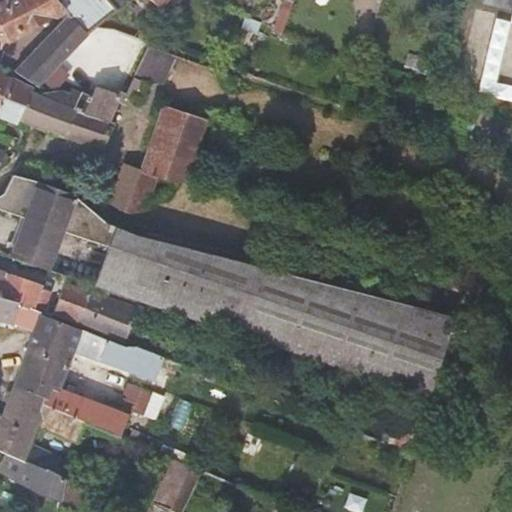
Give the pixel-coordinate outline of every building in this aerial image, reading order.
[(0,40),(7,41),(64,11),(57,3),(54,0),(7,0),(0,4),(0,40)] [(69,13),(95,25),(116,9),(108,0),(54,0),(57,3),(64,11),(69,13)] [(124,0),(108,0),(116,9),(126,1),(124,0)] [(511,0),(484,0),(484,3),(511,8),(511,0)] [(95,25),(69,13),(13,72),(36,86),(84,36),(83,35),(95,25)] [(133,78),(145,84),(163,85),(170,56),(155,51),(145,48),(142,56),(133,78)] [(0,117),(14,124),(15,120),(31,89),(0,73),(0,117)] [(136,100),(137,98),(145,84),(133,78),(126,94),(118,91),(116,94),(93,87),(90,96),(81,112),(63,103),(36,91),(31,89),(15,120),(100,149),(112,123),(107,121),(115,101),(125,105),(129,97),(136,100)] [(69,90),(63,103),(81,112),(90,96),(70,88),(69,90)] [(206,120),(163,106),(139,171),(121,164),(107,204),(142,212),(145,213),(145,211),(154,175),(178,183),(185,177),(187,176),(188,173),(206,120)] [(511,123),(479,111),(475,123),(511,136),(511,123)] [(0,210),(20,217),(26,219),(11,258),(50,272),(64,233),(111,248),(97,287),(146,304),(251,340),(288,353),(409,394),(427,400),(454,318),(450,317),(333,287),(131,235),(103,224),(76,199),(12,176),(4,193),(0,195),(0,210)] [(20,217),(7,256),(11,258),(26,219),(20,217)] [(38,286),(0,272),(0,298),(19,305),(40,311),(47,292),(37,288),(38,286)] [(129,344),(146,304),(97,287),(66,277),(50,314),(129,344)] [(464,277),(458,304),(475,308),(480,281),(464,277)] [(19,305),(0,298),(0,321),(12,325),(19,305)] [(172,379),(178,365),(158,357),(128,345),(127,349),(48,319),(42,317),(38,315),(40,311),(19,305),(12,325),(32,330),(9,393),(48,409),(85,424),(118,438),(127,416),(59,391),(74,351),(154,379),(158,368),(167,372),(166,377),(172,379)] [(128,345),(129,344),(50,314),(48,319),(127,349),(128,345)] [(511,349),(511,333),(501,330),(497,346),(511,349)] [(282,365),(288,353),(251,340),(247,353),(282,365)] [(142,415),(147,400),(150,392),(125,382),(121,395),(124,396),(121,407),(142,415)] [(152,385),(150,392),(147,400),(159,404),(164,390),(152,385)] [(0,451),(3,453),(29,464),(36,444),(41,428),(48,409),(9,393),(0,418),(0,451)] [(409,394),(399,422),(418,428),(427,400),(409,394)] [(48,409),(41,428),(78,441),(85,424),(48,409)] [(348,443),(353,432),(351,432),(298,411),(293,423),(348,443)] [(359,412),(351,432),(353,432),(391,447),(399,424),(359,412)] [(399,422),(399,424),(391,447),(410,454),(418,428),(399,422)] [(132,429),(127,441),(156,453),(160,441),(132,429)] [(29,464),(61,477),(69,457),(36,444),(29,464)] [(167,449),(164,457),(167,458),(182,464),(185,457),(167,449)] [(0,461),(0,471),(60,498),(64,479),(61,477),(29,464),(3,453),(0,461)] [(197,463),(185,457),(182,464),(187,466),(195,469),(197,463)] [(150,499),(170,508),(187,466),(182,464),(167,458),(150,499)] [(178,511),(182,511),(192,489),(199,471),(195,469),(187,466),(170,508),(178,511)] [(300,511),(273,501),(269,511),(300,511)]
